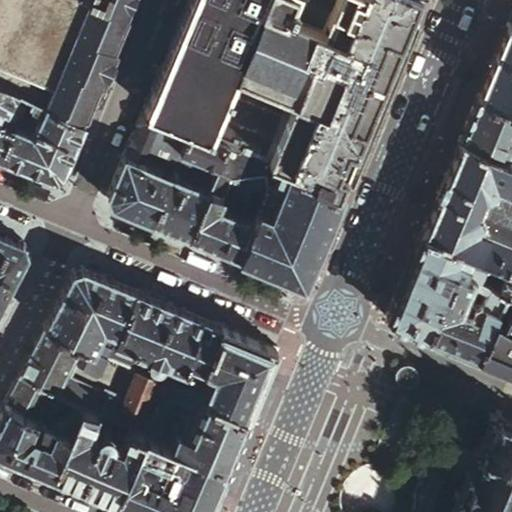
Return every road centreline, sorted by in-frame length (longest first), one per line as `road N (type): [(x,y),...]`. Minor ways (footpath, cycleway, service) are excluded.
road 1 (residential): [(464,0),(333,323)]
road 2 (residential): [(68,220),(333,323)]
road 3 (residential): [(333,323),(253,511)]
road 4 (residential): [(0,356),(68,220)]
